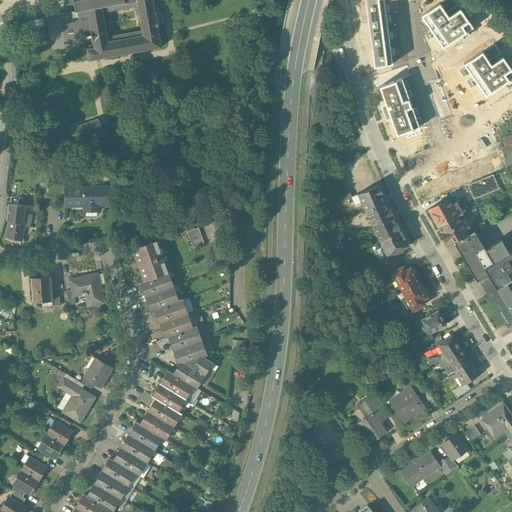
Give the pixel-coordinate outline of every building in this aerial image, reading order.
[(70,0),(71,4),(76,3),(77,10),(72,11),(73,16),(73,17),(89,15),(95,47),(87,49),(89,60),(162,47),(158,24),(156,12),(153,0),(70,0)] [(365,0),(375,66),(393,64),(384,0),(365,0)] [(440,3),(421,16),(443,48),(473,27),(460,8),(449,16),(440,3)] [(163,10),(156,12),(158,24),(165,23),(163,10)] [(169,44),(165,23),(158,24),(162,47),(167,46),(169,44)] [(483,51),(464,64),(486,96),(511,78),(511,68),(504,56),(492,64),(483,51)] [(402,78),(379,87),(397,135),(420,127),(402,78)] [(479,100),(451,111),(455,120),(483,109),(479,100)] [(98,119),(70,129),(74,140),(102,130),(98,119)] [(511,145),(501,148),(507,170),(511,168),(511,145)] [(411,182),(419,201),(470,181),(463,164),(430,178),(428,175),(411,182)] [(338,167),(329,171),(339,195),(349,191),(338,167)] [(49,170),(36,170),(36,183),(49,183),(49,170)] [(469,186),(475,200),(499,190),(493,176),(469,186)] [(379,185),(358,194),(362,204),(366,210),(386,201),(379,185)] [(112,186),(65,187),(66,206),(84,206),(84,212),(98,212),(98,205),(112,205),(112,186)] [(339,195),(338,196),(341,202),(352,197),(349,191),(339,195)] [(441,202),(437,205),(436,204),(428,209),(434,219),(435,221),(435,222),(437,224),(438,225),(458,215),(458,216),(462,213),(456,203),(452,205),(449,199),(442,203),(441,202)] [(386,201),(366,210),(367,213),(373,226),(394,216),(386,201)] [(18,205),(9,204),(7,221),(9,221),(10,221),(16,222),(18,205)] [(26,206),(18,205),(16,222),(24,224),(24,221),(26,206)] [(256,207),(245,207),(245,250),(245,251),(256,251),(256,207)] [(458,215),(438,225),(448,244),(453,241),(469,234),(466,229),(469,227),(464,218),(461,220),(458,216),(458,215)] [(394,216),(373,226),(380,240),(401,230),(394,216)] [(223,219),(212,223),(218,239),(229,235),(223,219)] [(16,222),(10,221),(9,221),(6,237),(21,241),(25,222),(24,221),(24,224),(16,222)] [(199,228),(188,232),(193,248),(205,244),(199,228)] [(401,230),(380,240),(384,247),(381,249),(385,257),(388,255),(397,251),(398,252),(403,249),(402,248),(409,245),(401,230)] [(501,238),(491,245),(492,245),(486,249),(475,231),(469,234),(453,241),(455,244),(455,243),(477,280),(477,281),(479,280),(498,311),(497,311),(505,325),(506,324),(509,330),(511,328),(511,292),(506,282),(511,278),(511,250),(510,252),(501,238)] [(160,239),(133,249),(145,281),(169,272),(171,271),(160,239)] [(256,251),(245,251),(245,250),(244,250),(244,303),(256,303),(256,251)] [(379,260),(370,265),(375,274),(384,269),(379,260)] [(406,269),(404,265),(391,272),(396,280),(393,281),(395,286),(398,284),(402,291),(420,281),(415,274),(416,272),(413,268),(411,267),(411,266),(406,269)] [(382,271),(374,276),(376,281),(385,276),(382,271)] [(145,281),(141,283),(146,296),(146,297),(151,310),(151,311),(155,310),(155,309),(179,300),(169,272),(145,281)] [(103,273),(97,274),(100,285),(106,284),(103,273)] [(97,274),(70,280),(72,289),(74,295),(83,293),(83,295),(87,294),(90,304),(88,305),(88,306),(104,302),(100,285),(97,274)] [(50,277),(32,278),(33,302),(51,301),(52,301),(51,294),(50,277)] [(420,281),(402,291),(395,296),(395,297),(403,292),(406,298),(404,300),(408,308),(411,306),(413,311),(425,303),(423,299),(428,296),(428,294),(426,289),(424,289),(420,281)] [(74,295),(72,289),(66,290),(69,305),(76,303),(74,295)] [(179,300),(155,309),(155,310),(160,323),(160,324),(165,337),(165,338),(169,337),(169,336),(193,327),(183,299),(179,300)] [(438,309),(421,319),(425,326),(423,327),(427,334),(429,333),(446,324),(442,316),(443,314),(441,311),(438,310),(438,309)] [(400,313),(392,318),(397,326),(405,321),(400,313)] [(193,327),(169,336),(169,337),(174,350),(174,351),(179,364),(178,364),(179,365),(202,357),(207,355),(197,326),(193,327)] [(437,330),(428,335),(431,339),(439,334),(437,330)] [(452,334),(435,345),(439,352),(427,359),(430,365),(446,356),(461,347),(452,334)] [(434,338),(425,343),(428,347),(437,342),(434,338)] [(461,347),(446,356),(450,363),(443,368),(448,375),(454,371),(470,361),(465,353),(466,352),(463,348),(462,348),(461,347)] [(202,357),(179,365),(177,368),(174,373),(173,374),(193,386),(197,388),(213,362),(202,357)] [(112,368),(96,358),(84,378),(94,384),(101,387),(112,368)] [(478,374),(470,361),(454,371),(458,376),(457,376),(458,377),(459,376),(464,383),(464,384),(466,383),(479,374),(479,373),(478,374)] [(174,373),(168,370),(167,370),(167,371),(160,383),(152,396),(156,398),(178,411),(193,386),(173,374),(174,373)] [(81,383),(67,374),(64,379),(82,390),(85,385),(81,383)] [(94,384),(84,378),(81,383),(85,385),(91,389),(94,384)] [(420,389),(413,378),(407,382),(411,387),(411,386),(415,393),(420,389)] [(64,379),(63,379),(59,386),(74,395),(64,412),(80,422),(94,398),(82,390),(64,379)] [(464,383),(453,390),(458,397),(470,389),(466,383),(464,384),(464,383)] [(411,387),(390,401),(403,421),(425,406),(415,393),(411,386),(411,387)] [(434,398),(427,388),(422,391),(429,401),(434,398)] [(178,411),(156,398),(141,424),(140,424),(162,437),(166,439),(182,413),(178,411)] [(378,409),(370,398),(369,398),(370,399),(358,407),(359,407),(362,406),(368,415),(359,422),(367,434),(366,436),(371,443),(386,432),(380,423),(385,420),(378,409)] [(511,413),(503,401),(482,417),(483,417),(489,426),(487,427),(487,428),(489,426),(496,435),(495,435),(496,436),(504,430),(509,437),(511,435),(511,413)] [(390,416),(382,404),(382,405),(382,406),(378,409),(385,420),(390,416)] [(232,409),(229,418),(237,421),(240,411),(232,409)] [(71,423),(60,416),(57,421),(68,428),(71,423)] [(68,428),(57,421),(53,428),(50,427),(46,434),(64,445),(69,437),(66,435),(70,429),(68,428)] [(162,437),(140,424),(141,424),(137,422),(129,435),(155,450),(162,437)] [(481,435),(474,426),(470,429),(476,438),(481,435)] [(476,438),(470,429),(465,432),(471,441),(476,438)] [(457,433),(442,444),(450,456),(452,459),(453,459),(468,449),(457,433)] [(64,445),(46,434),(42,440),(44,442),(40,449),(51,456),(54,457),(57,451),(60,453),(64,445)] [(155,450),(129,435),(122,447),(147,462),(155,450)] [(147,462),(122,447),(114,460),(136,473),(136,474),(139,476),(147,462)] [(511,453),(507,448),(505,449),(507,451),(503,454),(507,460),(511,457),(511,453)] [(51,456),(40,449),(37,454),(46,459),(48,461),(51,456)] [(46,459),(37,454),(35,452),(31,457),(43,464),(46,459)] [(430,452),(402,471),(412,486),(440,466),(438,462),(430,452)] [(450,456),(443,460),(451,471),(458,466),(453,459),(452,459),(450,456)] [(43,464),(31,457),(27,464),(25,463),(21,470),(39,481),(44,473),(41,472),(45,466),(43,464)] [(136,473),(114,460),(110,458),(102,471),(128,486),(136,474),(136,473)] [(443,460),(443,459),(438,462),(440,466),(446,475),(451,471),(443,460)] [(498,467),(494,462),(488,466),(492,471),(498,467)] [(39,481),(21,470),(17,477),(19,478),(15,485),(26,492),(28,493),(32,487),(35,488),(39,481)] [(128,486),(102,471),(95,484),(120,499),(128,486)] [(112,511),(120,499),(95,484),(87,496),(87,497),(109,510),(112,511)] [(26,492),(15,485),(12,490),(14,491),(23,497),(26,492)] [(23,497),(14,491),(11,497),(22,504),(26,499),(23,497)] [(109,510),(87,497),(87,496),(84,494),(83,495),(84,495),(76,507),(76,508),(73,511),(108,511),(109,510)] [(440,511),(429,496),(414,506),(418,511),(440,511)] [(11,497),(7,504),(4,503),(0,510),(4,511),(21,511),(20,511),(24,505),(22,504),(11,497)]
